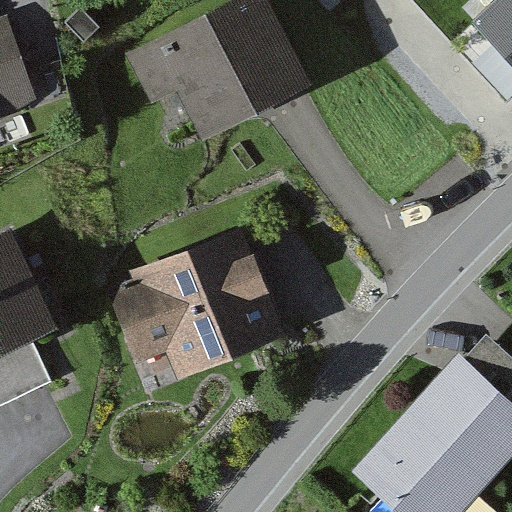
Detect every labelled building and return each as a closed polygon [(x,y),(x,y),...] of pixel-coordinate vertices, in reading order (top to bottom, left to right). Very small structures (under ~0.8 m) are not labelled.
[(282,0),(242,0),(140,56),(166,103),(193,89),(225,148),(332,89),(282,0)] [(511,0),(485,0),(469,15),(511,62),(511,0)] [(0,119),(50,100),(19,19),(0,26),(0,119)] [(28,229),(0,243),(0,371),(79,333),(28,229)] [(297,336),(253,230),(114,288),(159,394),(297,336)] [(511,350),(488,330),(365,475),(408,511),(474,511),(511,467),(511,350)]
